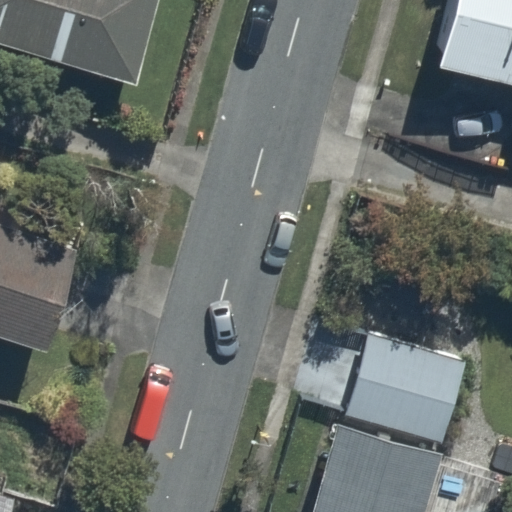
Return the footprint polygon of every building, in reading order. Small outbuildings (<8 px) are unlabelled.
[(0,0),(0,39),(117,74),(138,0),(0,0)] [(511,0),(444,0),(427,60),(511,85),(511,0)] [(0,333),(40,346),(74,238),(0,215),(0,163),(5,148),(0,146),(0,333)] [(405,262),(336,244),(315,321),(359,333),(340,404),(445,432),(469,343),(389,322),(405,262)] [(301,511),(416,511),(435,451),(330,419),(301,511)]
